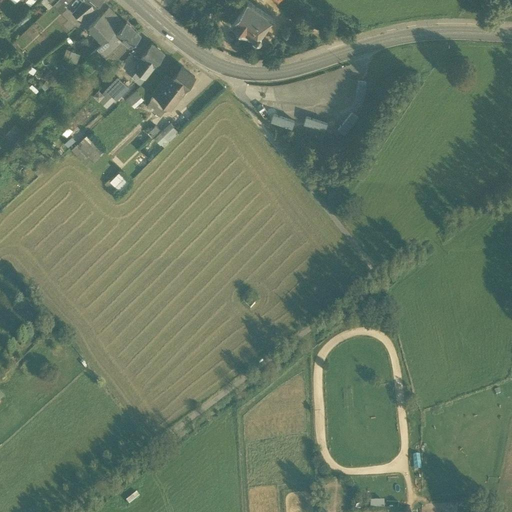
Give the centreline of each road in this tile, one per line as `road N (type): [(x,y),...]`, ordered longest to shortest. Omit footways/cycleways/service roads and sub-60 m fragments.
road 1 (track): [(70,511),(379,276),(215,64)]
road 2 (secondary): [(511,32),(416,34),(254,75),(201,56),(131,0)]
road 3 (unknown): [(365,331),(343,335),(318,364),(320,431),(332,468),(385,468),(402,454),(394,360),(381,337)]
